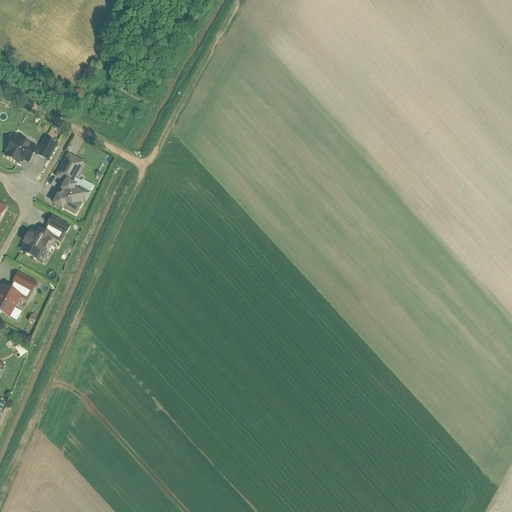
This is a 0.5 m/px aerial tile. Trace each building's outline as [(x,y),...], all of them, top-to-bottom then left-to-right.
[(16,135),(4,155),(24,166),(26,163),(31,166),(40,149),(16,135)] [(40,156),(51,163),(62,144),(50,138),(40,156)] [(68,183),(57,205),(79,216),(96,185),(86,179),(85,182),(79,179),(87,162),(70,153),(58,177),(68,183)] [(36,223),(22,252),(44,262),(55,239),(63,243),(73,223),(56,215),(49,230),(36,223)] [(5,283),(0,292),(0,312),(13,319),(24,299),(32,303),(42,283),(22,273),(14,288),(5,283)] [(11,336),(8,342),(18,348),(21,342),(11,336)] [(0,377),(4,379),(10,364),(0,359),(0,377)] [(0,422),(1,423),(9,404),(0,399),(0,422)]
